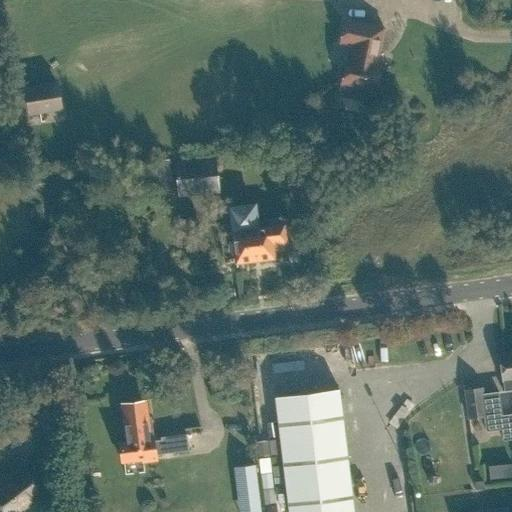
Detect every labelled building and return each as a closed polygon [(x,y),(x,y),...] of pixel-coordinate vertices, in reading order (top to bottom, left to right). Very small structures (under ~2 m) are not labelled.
[(343,18),(338,43),(354,47),(351,59),(345,58),(344,64),(343,64),(339,84),(376,92),(382,66),(376,64),(385,27),(343,18)] [(56,81),(23,88),(27,116),(62,110),(56,81)] [(216,158),(176,162),(178,186),(218,182),(216,158)] [(169,159),(152,161),(155,187),(172,185),(169,159)] [(299,174),(289,176),(292,196),(303,193),(299,174)] [(233,232),(232,232),(236,262),(273,258),(271,244),(286,242),(283,223),(282,223),(281,217),(268,218),(269,227),(256,229),(253,206),(229,209),(233,232)] [(506,392),(510,391),(511,390),(511,362),(502,364),(506,392)] [(467,418),(484,415),(502,413),(498,390),(483,392),(483,386),(463,389),(467,418)] [(353,511),(339,387),(275,395),(288,511),(353,511)] [(127,440),(117,441),(120,463),(141,460),(141,463),(157,460),(156,453),(188,450),(186,433),(154,438),(154,436),(153,436),(150,416),(145,416),(143,401),(123,404),(127,440)] [(511,411),(502,413),(484,415),(486,430),(500,428),(501,439),(511,437),(511,411)] [(255,464),(234,467),(237,495),(239,511),(256,511),(260,511),(258,492),(255,464)] [(497,465),(489,466),(490,478),(498,477),(497,465)] [(0,503),(14,511),(37,496),(36,478),(21,470),(0,483),(0,503)]
